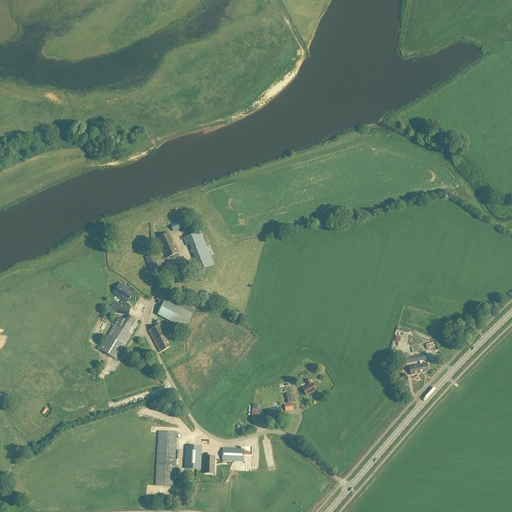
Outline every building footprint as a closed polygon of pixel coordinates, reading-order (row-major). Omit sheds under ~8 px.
[(173,232),(186,226),(183,220),(171,225),(173,232)] [(196,262),(210,256),(200,231),(186,237),(183,238),(186,246),(189,245),(196,262)] [(158,238),(162,248),(167,258),(179,253),(174,242),(173,242),(169,233),(158,238)] [(146,257),(152,271),(159,268),(153,254),(146,257)] [(120,291),(117,295),(122,298),(127,301),(132,295),(122,287),(120,290),(119,291),(120,291)] [(164,300),(157,315),(185,329),(192,314),(164,300)] [(111,305),(110,311),(123,314),(125,309),(111,305)] [(101,316),(92,334),(101,339),(110,321),(101,316)] [(135,334),(138,321),(135,320),(136,318),(128,316),(124,328),(129,330),(128,333),(135,334)] [(155,344),(166,338),(167,335),(161,324),(149,331),(155,344)] [(170,347),(166,338),(155,344),(160,352),(170,347)] [(416,362),(415,356),(409,358),(408,354),(403,355),(405,364),(416,362)] [(418,368),(419,373),(428,371),(426,363),(422,364),(421,361),(426,360),(425,354),(415,356),(416,362),(419,361),(420,364),(417,365),(417,368),(418,368)] [(417,368),(417,365),(409,367),(410,375),(419,373),(418,368),(417,368)] [(306,396),(316,390),(312,383),(312,384),(309,380),(306,382),(308,386),(303,389),(306,396)] [(260,403),(252,404),(252,418),(261,418),(260,403)] [(274,418),(277,417),(281,416),(279,408),(268,411),(267,411),(268,411),(269,418),(269,419),(270,419),(274,418)] [(174,487),(176,433),(158,432),(155,486),(174,487)] [(200,470),(201,447),(186,446),(184,469),(200,470)] [(243,462),(244,450),(222,449),(222,461),(243,462)] [(214,474),(214,456),(203,456),(203,473),(214,474)]
